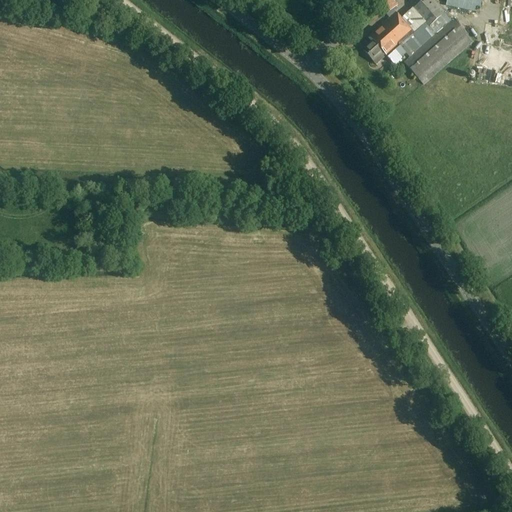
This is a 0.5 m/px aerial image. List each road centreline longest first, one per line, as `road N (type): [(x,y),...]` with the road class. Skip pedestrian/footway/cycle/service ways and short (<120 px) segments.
road 1 (track): [(118,0),(293,144),(511,477)]
road 2 (tertiary): [(511,359),(364,133),(306,67)]
